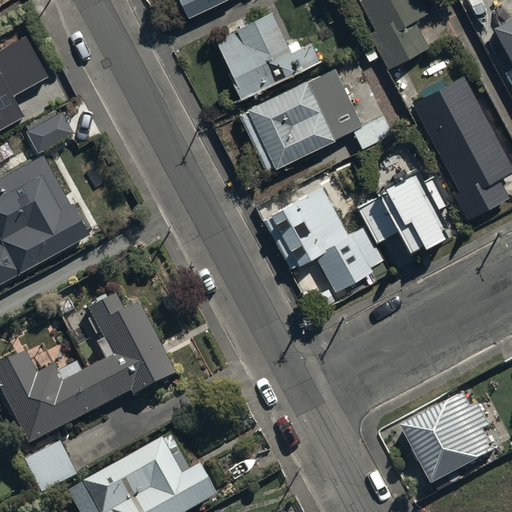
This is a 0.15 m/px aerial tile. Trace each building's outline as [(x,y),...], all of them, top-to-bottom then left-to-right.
[(181,0),(186,11),(209,0),(181,0)] [(359,0),(372,23),(366,25),(371,35),(359,41),(367,58),(379,52),(384,62),(426,41),(412,13),(425,7),(421,0),(359,0)] [(226,72),(239,95),(305,67),(323,53),(315,39),(301,47),(296,40),(287,45),(269,12),(214,43),(229,70),(226,72)] [(511,16),(492,27),(511,64),(511,16)] [(48,77),(26,36),(0,50),(0,129),(26,115),(15,95),(48,77)] [(333,60),(244,100),(247,106),(238,110),(262,163),(352,123),(362,145),(392,132),(382,109),(360,119),(333,60)] [(451,189),(465,215),(508,191),(497,172),(511,163),(511,160),(461,69),(409,98),(458,185),(451,189)] [(27,127),(38,147),(73,128),(61,107),(27,127)] [(44,149),(0,172),(0,228),(4,236),(1,238),(0,238),(0,275),(92,226),(74,194),(69,197),(44,149)] [(359,211),(378,247),(399,236),(408,253),(444,234),(439,225),(442,223),(438,215),(447,210),(432,181),(422,186),(413,168),(381,184),(387,197),(359,211)] [(261,213),(289,264),(314,250),(334,286),(370,265),(369,262),(381,256),(362,222),(347,230),(319,181),(261,213)] [(0,358),(0,384),(27,438),(130,387),(131,389),(171,369),(135,296),(120,303),(113,290),(87,303),(102,334),(96,337),(105,355),(81,367),(76,357),(55,367),(52,360),(36,368),(26,346),(0,358)] [(400,419),(430,478),(492,446),(482,425),(487,422),(476,400),(470,403),(462,387),(400,419)] [(172,511),(215,489),(198,457),(187,463),(169,430),(161,435),(159,431),(80,475),(81,478),(66,486),(80,511),(172,511)] [(59,438),(22,455),(38,489),(75,471),(59,438)] [(459,477),(427,494),(436,511),(439,511),(469,496),(459,477)] [(511,511),(511,484),(463,511),(511,511)]
